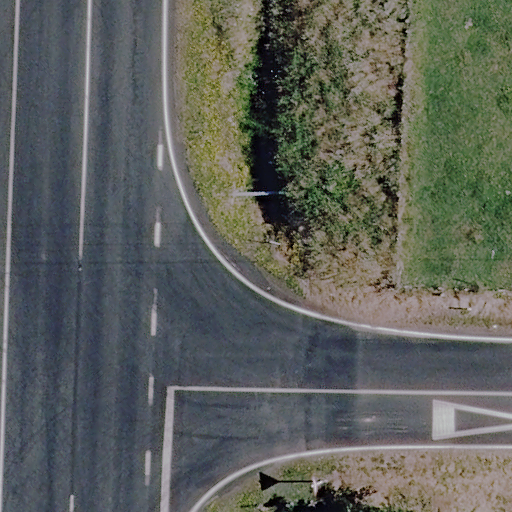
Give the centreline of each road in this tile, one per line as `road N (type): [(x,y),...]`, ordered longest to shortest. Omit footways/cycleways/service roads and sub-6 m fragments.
road 1 (unclassified): [(81,378),(511,389)]
road 2 (primary): [(96,0),(81,378)]
road 3 (primary): [(81,378),(76,511)]
